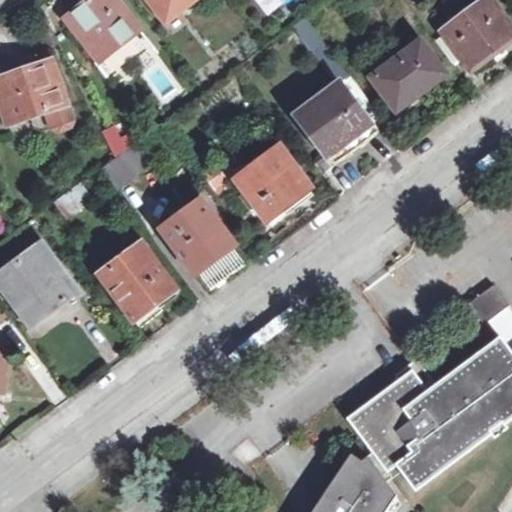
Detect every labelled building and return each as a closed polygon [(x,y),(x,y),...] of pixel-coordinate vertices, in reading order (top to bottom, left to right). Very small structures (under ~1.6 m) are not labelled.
[(93,51),(100,61),(140,29),(133,20),(117,0),(89,0),(67,18),(93,51)] [(149,0),(166,22),(193,0),(149,0)] [(511,38),(511,29),(490,0),(482,0),(433,37),(453,64),(463,56),(472,68),(511,38)] [(381,118),(305,18),(296,23),(340,83),(361,113),(371,125),(381,118)] [(372,76),(398,111),(446,75),(420,40),(372,76)] [(0,101),(5,117),(9,126),(31,118),(69,104),(66,96),(54,61),(0,79),(0,101)] [(297,114),(335,165),(364,143),(377,133),(371,125),(361,113),(340,83),(297,114)] [(31,118),(35,128),(43,132),(53,128),(59,131),(71,126),(74,120),(69,104),(31,118)] [(116,189),(150,163),(135,142),(115,157),(101,168),(116,189)] [(235,179),(267,221),(307,191),(311,188),(280,145),(235,179)] [(51,204),(62,220),(91,199),(79,183),(51,204)] [(162,228),(196,274),(235,244),(202,199),(162,228)] [(0,274),(0,284),(31,326),(78,292),(41,243),(0,274)] [(99,275),(134,321),(175,291),(156,266),(139,244),(99,275)] [(495,285),(469,304),(485,325),(489,322),(510,306),(510,305),(495,285)] [(511,304),(510,306),(489,322),(499,334),(511,351),(511,304)] [(417,491),(511,419),(511,351),(499,334),(434,382),(426,388),(409,366),(396,375),(399,381),(348,419),(389,473),(399,466),(417,491)] [(417,359),(409,366),(426,388),(434,382),(417,359)] [(388,511),(399,496),(370,457),(364,462),(353,455),(319,506),(314,511),(388,511)]
